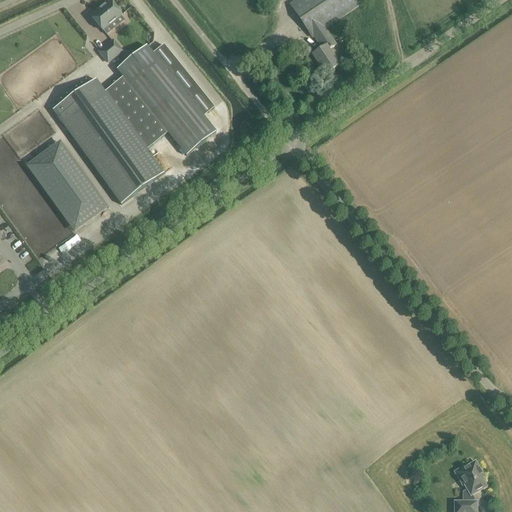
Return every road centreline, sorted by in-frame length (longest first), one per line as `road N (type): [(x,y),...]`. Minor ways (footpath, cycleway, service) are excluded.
road 1 (unclassified): [(511,413),(290,143)]
road 2 (unclassified): [(290,143),(503,0)]
road 3 (unclassified): [(290,143),(173,0)]
